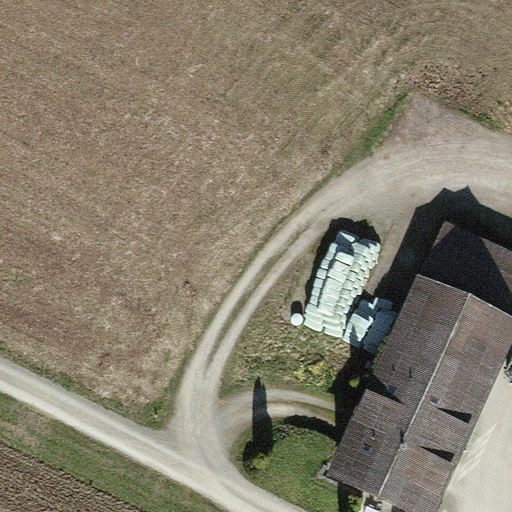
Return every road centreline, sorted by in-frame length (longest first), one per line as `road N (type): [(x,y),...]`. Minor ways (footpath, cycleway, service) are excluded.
road 1 (track): [(511,190),(452,181),(340,213),(204,399),(191,467)]
road 2 (track): [(191,467),(0,373)]
